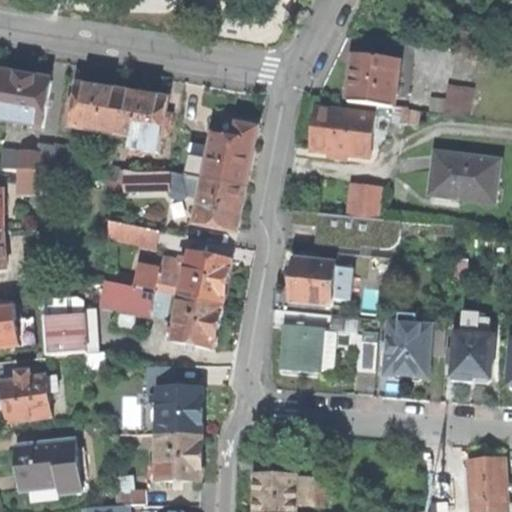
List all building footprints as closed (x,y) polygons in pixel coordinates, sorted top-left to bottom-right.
[(348,103),(393,109),(395,93),(398,64),(353,59),(351,73),(348,103)] [(0,100),(0,121),(45,128),(53,81),(27,77),(4,73),(0,100)] [(102,90),(80,86),(73,128),(117,136),(125,93),(102,90)] [(444,115),(469,118),(473,91),(447,88),(444,115)] [(117,136),(133,139),(162,143),(169,101),(146,97),(125,93),(117,136)] [(393,109),(403,110),(408,111),(410,95),(395,93),(393,109)] [(420,112),(408,111),(403,110),(402,125),(418,127),(420,112)] [(370,157),(375,118),(316,111),(313,134),(311,151),(370,157)] [(237,140),(256,144),(258,130),(239,127),(237,140)] [(212,150),(205,181),(247,189),(252,165),(256,144),(237,140),(214,136),(212,150)] [(162,143),(133,139),(131,150),(160,155),(162,143)] [(55,147),(51,172),(78,177),(82,150),(55,145),(55,147)] [(40,171),(51,172),(55,147),(42,146),(42,154),(40,171)] [(212,150),(191,146),(186,177),(205,181),(212,150)] [(0,168),(23,170),(24,153),(0,150),(0,168)] [(42,154),(24,153),(23,170),(38,171),(40,171),(42,154)] [(498,162),(435,155),(433,175),(430,194),(459,197),(458,200),(494,205),(498,162)] [(108,191),(117,192),(122,171),(112,169),(108,191)] [(38,197),(38,171),(23,170),(20,198),(38,197)] [(117,192),(127,192),(126,172),(122,171),(117,192)] [(127,192),(171,192),(170,174),(139,175),(126,172),(127,192)] [(188,195),(202,197),(205,181),(186,177),(170,174),(171,192),(173,197),(183,199),(188,195)] [(202,197),(196,225),(239,233),(243,210),(247,189),(205,181),(202,197)] [(387,219),(390,185),(356,181),(353,215),(325,212),(322,243),(405,252),(408,221),(387,219)] [(135,244),(138,228),(110,222),(110,239),(135,244)] [(161,232),(138,228),(135,244),(158,249),(161,232)] [(182,298),(224,306),(228,285),(232,262),(191,253),(190,260),(182,258),(181,264),(188,265),(182,298)] [(140,268),(136,289),(157,293),(171,296),(182,298),(188,265),(181,264),(170,261),(164,266),(163,272),(140,268)] [(337,265),(295,262),(292,283),(290,303),(333,308),(337,265)] [(467,269),(452,267),(451,275),(466,277),(467,269)] [(152,317),(157,293),(136,289),(108,283),(103,308),(152,317)] [(83,298),(96,297),(95,285),(81,286),(83,298)] [(53,290),(43,290),(48,358),(85,355),(87,355),(86,337),(96,336),(94,310),(85,311),(85,305),(79,305),(54,307),(54,301),(53,290)] [(152,317),(166,320),(171,296),(157,293),(152,317)] [(175,330),(168,328),(167,335),(174,336),(173,342),(215,351),(219,328),(224,306),(182,298),(175,330)] [(0,349),(20,347),(15,305),(0,307),(0,349)] [(445,357),(447,329),(416,327),(416,317),(399,316),(398,326),(390,325),(386,376),(408,378),(428,380),(430,355),(445,357)] [(343,333),(344,321),(331,319),(331,332),(343,333)] [(321,374),(325,330),(286,327),(286,329),(289,329),(287,350),(285,370),(282,370),(282,371),(321,374)] [(490,385),(495,339),(457,335),(453,381),(471,383),(490,385)] [(86,337),(87,355),(97,354),(96,336),(86,337)] [(376,374),(378,344),(364,344),(361,373),(376,374)] [(87,355),(85,355),(86,370),(109,368),(107,353),(97,354),(87,355)] [(152,398),(159,398),(160,391),(177,391),(177,368),(148,368),(148,398),(152,398)] [(49,394),(47,379),(31,381),(30,372),(17,374),(18,383),(2,385),(5,403),(7,424),(52,418),(49,394)] [(49,394),(58,393),(56,377),(47,379),(49,394)] [(160,404),(159,436),(202,436),(202,415),(202,392),(177,391),(160,391),(159,398),(152,398),(152,404),(160,404)] [(152,415),(144,415),(144,436),(159,436),(160,404),(152,404),(152,415)] [(159,476),(159,481),(202,482),(202,458),(202,436),(159,436),(159,469),(152,469),(152,476),(159,476)] [(25,471),(27,492),(35,491),(61,488),(62,495),(84,493),(79,443),(16,450),(17,462),(19,472),(25,471)] [(278,464),(291,464),(290,448),(278,448),(278,464)] [(485,462),(470,463),(473,511),(508,511),(505,460),(485,462)] [(27,492),(25,471),(19,472),(21,492),(27,492)] [(256,490),(255,511),(295,511),(296,507),(325,508),(326,478),(257,477),(256,490)] [(131,507),(133,507),(132,492),(132,482),(117,483),(118,507),(131,507)] [(61,488),(35,491),(36,502),(62,499),(62,495),(61,488)] [(146,506),(146,492),(132,492),(133,507),(146,506)]
